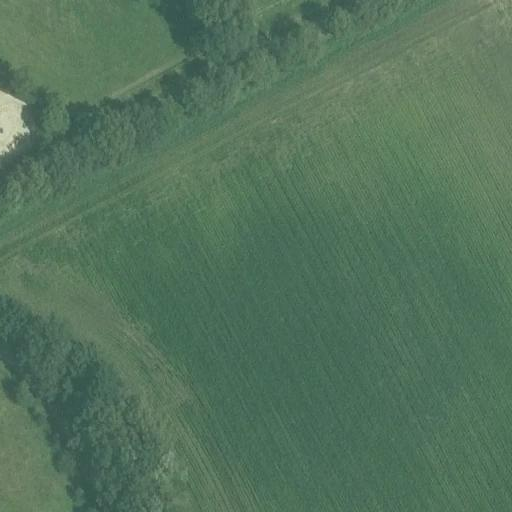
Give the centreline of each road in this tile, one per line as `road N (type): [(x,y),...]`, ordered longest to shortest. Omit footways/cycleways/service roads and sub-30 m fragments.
road 1 (tertiary): [(0,197),(375,0)]
road 2 (unclassified): [(105,511),(52,403),(0,352)]
